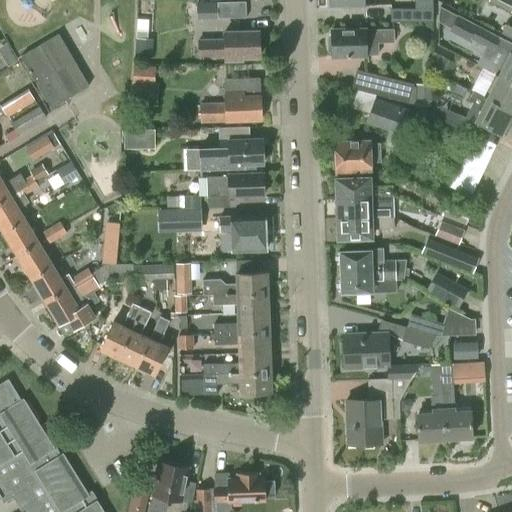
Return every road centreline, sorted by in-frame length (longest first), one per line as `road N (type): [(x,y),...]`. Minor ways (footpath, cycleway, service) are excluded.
road 1 (residential): [(312,446),(295,0)]
road 2 (residential): [(312,446),(100,393),(15,319)]
road 3 (residential): [(511,183),(493,249),(501,473)]
road 4 (residential): [(315,487),(501,473)]
